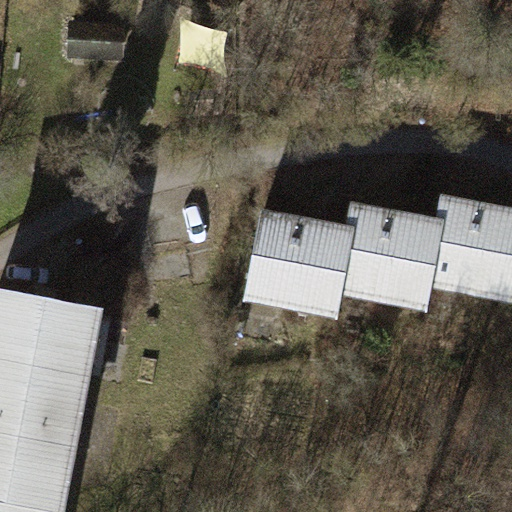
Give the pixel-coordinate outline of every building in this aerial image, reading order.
[(122,55),(124,29),(76,27),(75,52),(122,55)] [(511,213),(445,200),(441,224),(445,225),(435,279),(511,295),(511,213)] [(441,224),(356,209),(351,232),(354,233),(345,286),(429,303),(435,279),(445,225),(441,224)] [(351,232),(266,216),(251,294),(340,310),(345,286),(354,233),(351,232)] [(56,511),(94,312),(0,293),(0,511),(56,511)]
